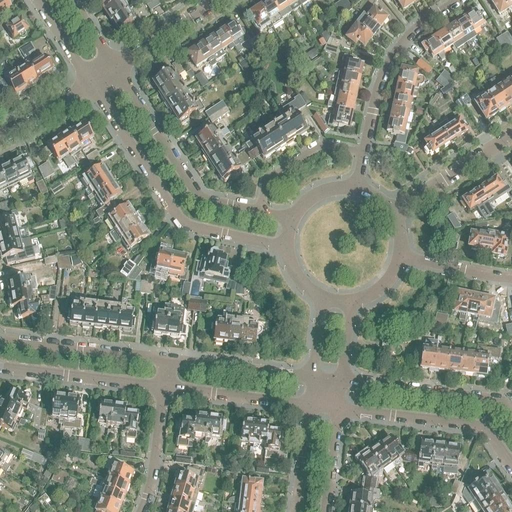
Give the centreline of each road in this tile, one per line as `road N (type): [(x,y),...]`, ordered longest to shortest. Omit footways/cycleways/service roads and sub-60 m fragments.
road 1 (residential): [(92,84),(178,220),(286,248)]
road 2 (residential): [(259,212),(201,196),(116,68)]
road 3 (residential): [(365,150),(379,82),(396,49),(458,0)]
road 4 (residential): [(169,361),(0,341)]
road 5 (residential): [(0,366),(166,389)]
road 6 (residential): [(499,405),(341,380)]
road 7 (residential): [(338,410),(483,426)]
road 8 (residential): [(166,389),(308,406)]
road 9 (residential): [(311,377),(169,361)]
road 10 (residential): [(259,212),(264,185),(307,154),(333,145),(365,150)]
road 11 (residential): [(394,214),(511,138)]
road 12 (residential): [(116,68),(221,0)]
road 13 (residential): [(166,389),(144,511)]
